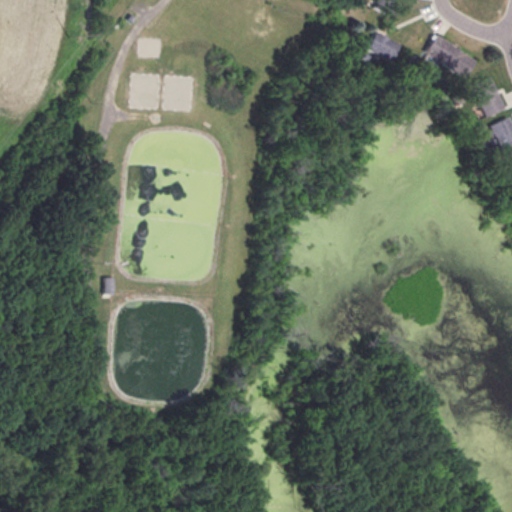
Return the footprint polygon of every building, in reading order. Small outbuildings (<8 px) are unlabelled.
[(394,0),(369,0),(365,7),(384,18),(394,0)] [(467,60),(430,32),(417,49),(454,77),(467,60)] [(463,83),(476,114),(495,106),(482,75),(463,83)] [(483,123),(501,166),(511,161),(511,140),(501,115),(483,123)] [(105,276),(94,276),(94,294),(105,294),(105,276)]
